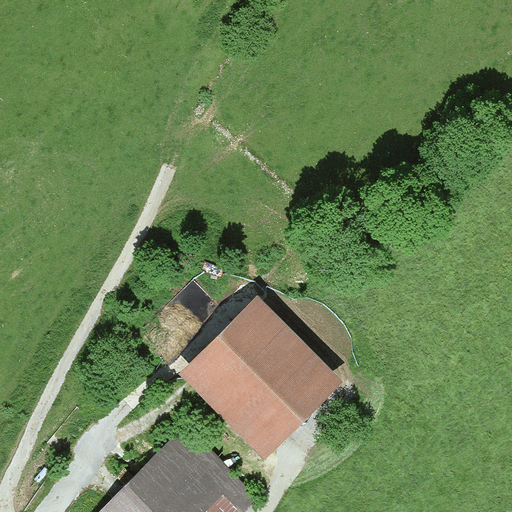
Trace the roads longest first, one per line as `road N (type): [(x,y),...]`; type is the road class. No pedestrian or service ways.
road 1 (track): [(181,124),(153,205),(38,410),(6,485),(7,511)]
road 2 (track): [(181,124),(246,0)]
